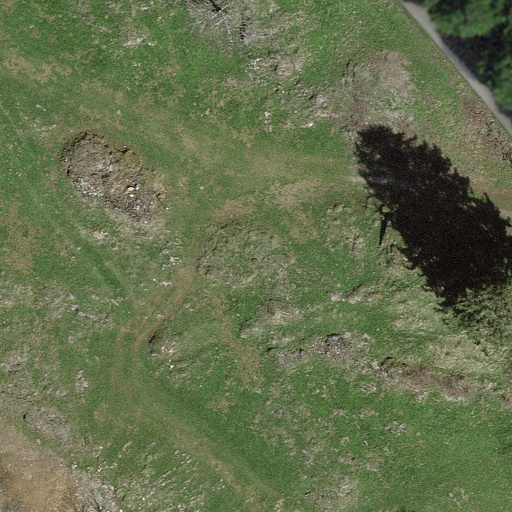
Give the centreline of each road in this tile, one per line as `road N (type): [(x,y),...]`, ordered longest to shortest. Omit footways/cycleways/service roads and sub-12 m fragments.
road 1 (track): [(511,203),(349,175)]
road 2 (tertiary): [(419,0),(511,111)]
